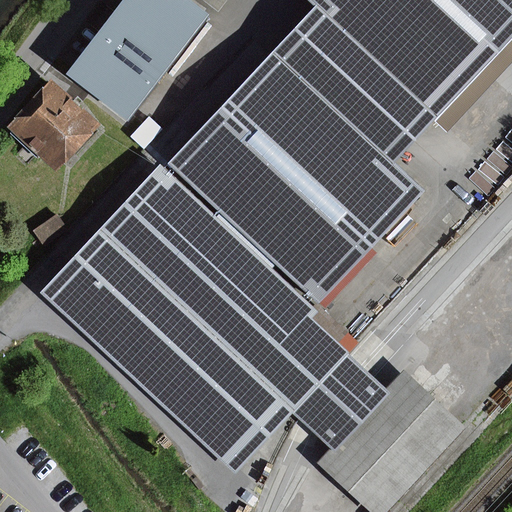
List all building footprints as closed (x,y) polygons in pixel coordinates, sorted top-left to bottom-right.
[(117,0),(61,74),(123,121),(203,17),(180,0),(117,0)] [(511,0),(301,0),(310,8),(431,121),(511,34),(511,0)] [(310,8),(267,54),(387,165),(431,121),(310,8)] [(267,54),(167,162),(316,302),(418,193),(387,165),(267,54)] [(3,128),(52,172),(95,124),(46,80),(3,128)] [(40,293),(234,473),(290,413),(346,353),(309,319),(316,312),(158,166),(40,293)] [(55,215),(32,231),(43,247),(66,231),(55,215)] [(346,353),(290,413),(328,447),(383,388),(346,353)] [(383,388),(328,447),(314,461),(368,511),(385,511),(463,428),(400,369),(383,388)] [(511,420),(506,415),(482,439),(494,451),(511,433),(511,420)]
